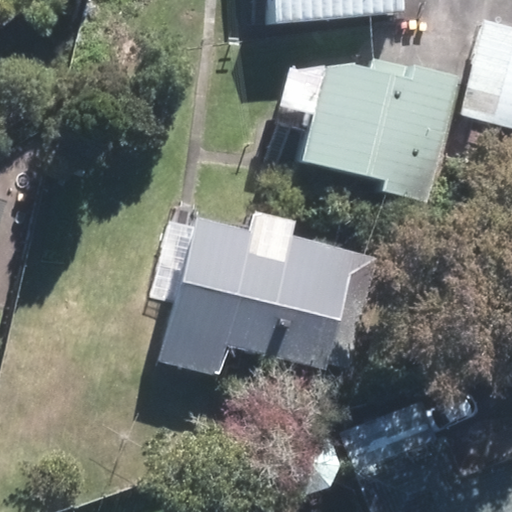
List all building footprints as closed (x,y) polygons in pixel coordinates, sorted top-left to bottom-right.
[(269,0),(272,29),(407,18),(405,0),(269,0)] [(511,38),(479,31),(457,123),(511,135),(511,38)] [(429,206),(456,88),(321,56),(293,175),(429,206)] [(0,242),(11,205),(0,201),(0,242)] [(378,272),(198,228),(165,364),(223,378),(229,352),(352,382),(378,272)] [(511,511),(511,465),(472,481),(459,447),(359,486),(369,511),(511,511)]
